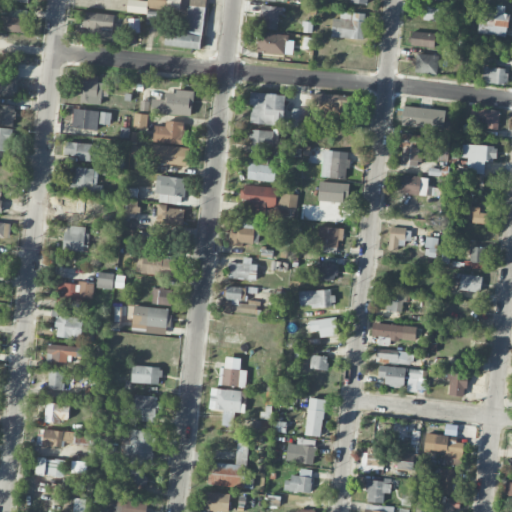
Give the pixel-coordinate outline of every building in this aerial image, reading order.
[(147,0),(147,7),(181,9),(180,0),(147,0)] [(164,45),(201,48),(205,0),(188,0),(186,30),(166,28),(164,45)] [(279,29),(281,7),(261,5),(259,28),(279,29)] [(437,21),(439,7),(424,5),(423,19),(437,21)] [(477,33),(507,36),(508,13),(505,13),(505,6),(496,5),(495,14),(479,12),(477,33)] [(26,33),(27,9),(9,8),(9,16),(2,15),(1,31),(26,33)] [(115,15),(84,10),(81,31),(112,35),(115,15)] [(366,14),(340,10),(339,18),(333,18),(331,36),(363,40),(366,14)] [(139,18),(128,18),(128,27),(118,26),(117,33),(139,34),(139,18)] [(410,46),(434,47),(435,32),(411,31),(410,46)] [(257,52),(285,53),(286,34),(258,33),(257,52)] [(439,54),(415,53),(414,72),(438,73),(439,54)] [(18,65),(6,65),(6,77),(0,76),(0,94),(17,95),(18,65)] [(506,83),(507,68),(483,67),(482,82),(506,83)] [(101,95),(108,96),(108,83),(98,83),(98,74),(81,74),(80,103),(101,104),(101,95)] [(192,115),(193,90),(176,89),(175,92),(165,92),(165,99),(152,99),(151,113),(192,115)] [(285,94),(251,92),(250,104),(252,104),(250,123),(283,125),(285,94)] [(310,110),(322,110),(322,118),(349,119),(351,95),(311,93),(310,110)] [(0,124),(14,126),(16,105),(0,103),(0,124)] [(444,126),(444,108),(397,107),(397,125),(444,126)] [(497,129),(500,110),(476,107),(474,117),(487,119),(486,127),(497,129)] [(97,130),(98,122),(109,123),(110,112),(74,108),(72,127),(97,130)] [(304,128),(306,109),(292,108),(290,126),(304,128)] [(133,127),(146,128),(147,114),(134,113),(133,127)] [(183,143),(185,121),(166,120),(165,126),(154,125),(153,142),(183,143)] [(0,150),(9,150),(10,128),(0,127),(0,150)] [(250,152),(272,153),(273,131),(251,129),(250,152)] [(450,134),(434,133),(433,145),(424,145),(423,159),(448,161),(450,134)] [(419,167),(420,134),(401,134),(400,166),(419,167)] [(97,161),(98,143),(65,142),(64,155),(74,155),(73,160),(97,161)] [(189,148),(153,143),(151,161),(187,166),(189,148)] [(484,174),(484,159),(496,160),(497,146),(462,144),(462,157),(466,157),(466,173),(484,174)] [(348,178),(348,151),(322,151),(322,178),(348,178)] [(274,182),(276,167),(267,165),(268,157),(251,154),(247,178),(274,182)] [(97,184),(98,169),(76,167),(75,174),(72,174),(70,191),(100,194),(101,185),(97,184)] [(159,202),(182,204),(185,178),(157,175),(155,193),(159,194),(159,202)] [(427,176),(401,175),(400,193),(426,195),(427,176)] [(344,183),(320,181),(318,200),(342,203),(344,183)] [(280,187),(245,185),(242,212),(264,214),(265,205),(296,208),(298,194),(279,192),(280,187)] [(138,200),(124,200),(123,217),(137,218),(138,200)] [(184,225),(184,207),(157,206),(157,224),(184,225)] [(486,223),(488,213),(479,212),(480,207),(469,206),(467,221),(486,223)] [(244,241),(258,243),(259,230),(254,229),(255,218),(232,215),(229,245),(243,247),(244,241)] [(10,222),(0,221),(0,236),(9,237),(10,222)] [(87,251),(89,226),(65,225),(64,250),(87,251)] [(337,247),(337,239),(343,240),(344,227),(319,226),(318,246),(337,247)] [(411,229),(391,227),(388,249),(398,250),(399,242),(410,243),(411,229)] [(437,237),(426,236),(424,255),(435,256),(437,237)] [(470,262),(484,262),(484,247),(470,246),(470,262)] [(138,254),(135,271),(175,277),(177,259),(138,254)] [(242,264),(231,262),(229,276),(249,279),(250,272),(256,273),(257,265),(250,264),(252,258),(243,257),(242,264)] [(315,279),(336,280),(337,263),(316,262),(315,279)] [(113,289),(115,273),(99,272),(97,288),(113,289)] [(480,291),(482,276),(454,273),(452,289),(480,291)] [(124,276),(116,275),(114,286),(122,287),(124,276)] [(80,302),(80,298),(93,298),(94,282),(79,282),(79,283),(61,282),(61,301),(80,302)] [(245,287),(227,286),(226,300),(224,300),(223,312),(258,315),(259,302),(245,301),(245,287)] [(153,305),(175,304),(174,288),(152,289),(153,305)] [(333,289),(299,290),(299,307),(334,306),(333,289)] [(402,313),(405,295),(388,292),(385,310),(402,313)] [(171,309),(134,305),(132,329),(165,332),(166,325),(169,325),(171,309)] [(111,306),(110,320),(119,320),(120,307),(111,306)] [(55,336),(81,339),(83,318),(57,315),(55,336)] [(320,337),(338,334),(336,316),(309,321),(311,331),(319,330),(320,337)] [(415,340),(416,325),(372,323),(371,336),(378,336),(378,345),(388,345),(389,339),(415,340)] [(82,346),(47,344),(47,361),(66,361),(66,356),(82,356),(82,346)] [(377,362),(411,363),(411,351),(377,349),(377,362)] [(327,369),(328,356),(311,354),(310,368),(327,369)] [(246,370),(240,369),(241,358),(225,357),(225,368),(220,368),(219,385),(246,386),(246,370)] [(160,383),(161,367),(132,365),(132,382),(160,383)] [(404,367),(379,365),(378,377),(385,377),(385,386),(404,387),(404,367)] [(423,369),(408,369),(407,391),(422,392),(423,369)] [(62,371),(48,371),(48,389),(62,390),(62,371)] [(464,397),(467,377),(450,375),(448,394),(464,397)] [(244,412),(245,404),(244,404),(245,390),(210,388),(209,410),(223,410),(222,425),(232,425),(233,412),(244,412)] [(141,421),(157,422),(158,396),(134,395),(132,414),(141,414),(141,421)] [(324,399),(308,398),(306,435),(322,436),(324,399)] [(45,421),(69,422),(70,403),(45,401),(45,421)] [(155,432),(125,428),(121,461),(151,465),(155,432)] [(73,430),(38,430),(38,446),(61,446),(61,441),(73,442),(73,430)] [(317,440),(297,437),(293,462),(313,465),(317,440)] [(444,466),(462,467),(462,438),(433,437),(433,453),(444,453),(444,466)] [(208,485),(246,486),(248,442),(237,442),(236,463),(209,462),(208,485)] [(384,448),(363,447),(362,472),(383,473),(384,448)] [(34,475),(64,475),(65,458),(34,458),(34,475)] [(72,472),(86,473),(87,461),(72,461),(72,472)] [(124,490),(136,492),(137,484),(146,485),(147,469),(127,467),(124,490)] [(454,493),(455,482),(457,482),(458,469),(437,468),(436,493),(454,493)] [(284,491),(311,492),(312,469),(300,469),(300,477),(285,476),(284,491)] [(367,479),(366,502),(383,502),(383,492),(390,493),(391,480),(367,479)] [(206,510),(229,511),(230,493),(206,492),(206,510)] [(146,511),(148,502),(118,496),(115,511),(146,511)] [(439,511),(452,511),(454,503),(440,502),(439,511)]
